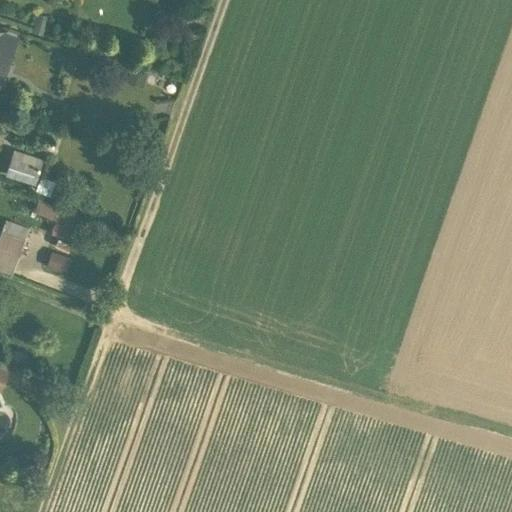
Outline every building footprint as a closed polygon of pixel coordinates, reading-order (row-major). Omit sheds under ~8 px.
[(14,38),(0,33),(0,55),(7,58),(14,38)] [(5,177),(34,184),(40,160),(11,153),(5,177)] [(113,160),(105,189),(134,197),(142,167),(113,160)] [(34,204),(15,197),(11,208),(30,215),(34,204)] [(60,208),(52,235),(71,241),(80,214),(60,208)] [(4,234),(24,241),(28,229),(8,222),(4,234)] [(0,234),(0,274),(11,279),(24,241),(4,234),(1,233),(0,234)] [(69,260),(49,254),(45,268),(65,275),(69,260)]
